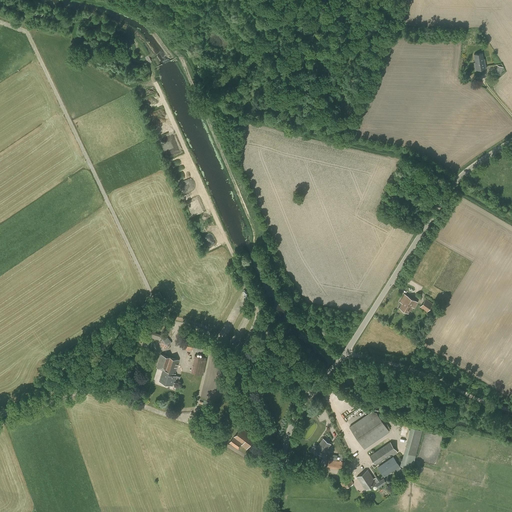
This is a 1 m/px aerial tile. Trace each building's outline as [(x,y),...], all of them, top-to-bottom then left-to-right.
[(482,53),(474,54),(475,62),(474,63),(475,70),(486,68),(484,59),(483,59),(482,53)] [(497,64),(495,72),(501,74),(503,66),(497,64)] [(399,307),(408,313),(412,307),(414,308),(418,302),(406,295),(399,307)] [(426,298),(420,307),(427,312),(433,303),(426,298)] [(146,302),(142,306),(146,312),(151,308),(146,302)] [(244,316),(240,325),(244,327),(243,329),(246,330),(250,319),(244,316)] [(139,328),(138,334),(159,340),(161,334),(139,328)] [(204,342),(184,338),(182,349),(192,351),(192,349),(196,350),(196,351),(196,352),(202,353),(203,348),(204,342)] [(160,353),(156,368),(162,370),(159,381),(172,385),(176,373),(175,373),(179,359),(160,353)] [(190,372),(203,375),(207,357),(194,355),(190,372)] [(349,427),(353,432),(364,448),(389,431),(376,413),(372,411),(349,427)] [(255,437),(241,427),(229,443),(238,449),(241,445),(246,449),(255,437)] [(411,427),(400,466),(412,469),(422,430),(411,427)] [(323,439),(315,450),(322,455),(330,444),(323,439)] [(369,456),(376,465),(392,454),(394,456),(398,453),(390,441),(369,456)] [(378,467),(384,476),(399,465),(393,457),(378,467)] [(345,463),(326,459),(325,467),(344,470),(345,463)] [(367,470),(357,477),(366,490),(375,483),(378,488),(386,482),(383,478),(379,482),(378,481),(376,482),(367,470)] [(339,479),(343,488),(353,483),(348,474),(339,479)]
